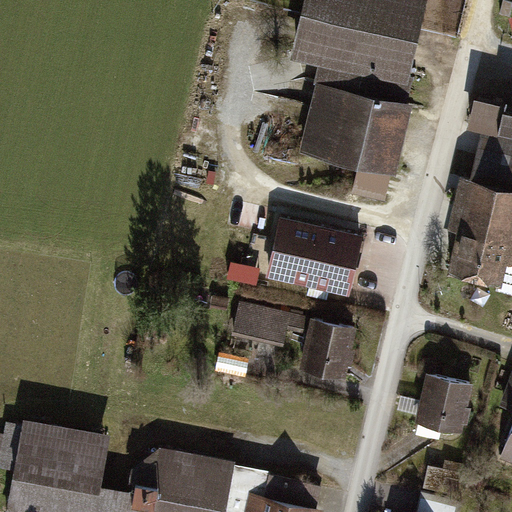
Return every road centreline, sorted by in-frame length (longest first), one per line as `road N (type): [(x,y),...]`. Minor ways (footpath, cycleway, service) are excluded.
road 1 (residential): [(361,511),(478,36)]
road 2 (track): [(243,35),(232,118),(243,169),(299,203),(430,230)]
